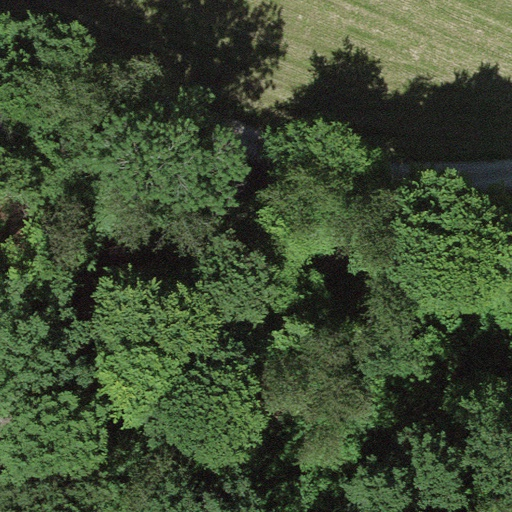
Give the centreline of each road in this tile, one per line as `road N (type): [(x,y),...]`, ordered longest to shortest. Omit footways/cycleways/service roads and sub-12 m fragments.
road 1 (track): [(0,309),(26,303),(249,146)]
road 2 (track): [(0,36),(249,146)]
road 3 (track): [(249,146),(433,180),(511,170)]
